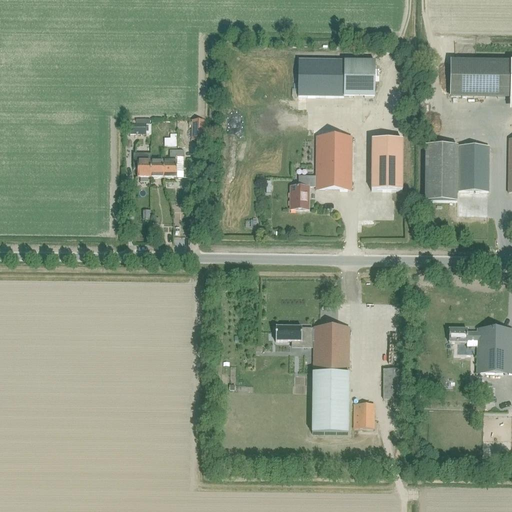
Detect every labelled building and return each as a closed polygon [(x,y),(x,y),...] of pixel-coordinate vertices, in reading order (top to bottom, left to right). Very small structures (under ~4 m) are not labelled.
[(298,62),(298,98),(374,99),(374,63),(298,62)] [(449,99),(510,100),(510,99),(510,62),(450,62),(449,99)] [(453,101),(450,114),(481,120),(482,113),(483,113),(484,106),(453,101)] [(146,126),(146,120),(136,120),(136,126),(129,125),(129,136),(146,137),(146,126)] [(192,122),(192,142),(203,142),(204,122),(192,122)] [(351,192),(352,139),(316,138),(316,178),(298,177),(298,188),(290,188),(290,211),(308,212),(309,188),(316,189),(316,192),(351,192)] [(402,141),(371,141),(371,192),(402,192),(402,141)] [(426,147),(425,203),(457,204),(457,148),(426,147)] [(488,194),(489,148),(458,147),(458,193),(488,194)] [(164,179),(177,179),(177,159),(183,159),(183,153),(170,153),(170,163),(164,163),(164,179)] [(151,163),(151,155),(134,155),(133,171),(137,171),(137,179),(151,179),(151,163)] [(164,163),(163,163),(163,157),(158,157),(158,163),(151,163),(151,179),(164,179),(164,163)] [(349,374),(349,329),(314,329),(314,333),(306,333),(306,334),(302,334),(302,331),(276,330),(275,345),(292,345),(292,349),(301,349),(301,345),(302,345),(302,344),(314,344),(313,374),(349,374)] [(511,376),(511,366),(511,331),(477,331),(477,334),(467,334),(467,332),(449,331),(449,344),(467,345),(467,343),(477,343),(476,375),(511,376)] [(383,371),(383,401),(402,401),(402,371),(383,371)] [(374,431),(374,406),(353,406),(353,430),(374,431)]
